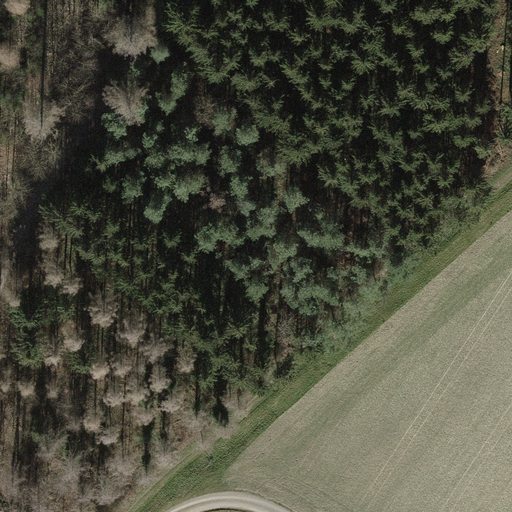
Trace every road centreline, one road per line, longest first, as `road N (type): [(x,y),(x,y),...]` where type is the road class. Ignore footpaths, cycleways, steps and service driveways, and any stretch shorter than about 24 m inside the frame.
road 1 (track): [(127,511),(511,167)]
road 2 (track): [(0,292),(50,189),(164,0)]
